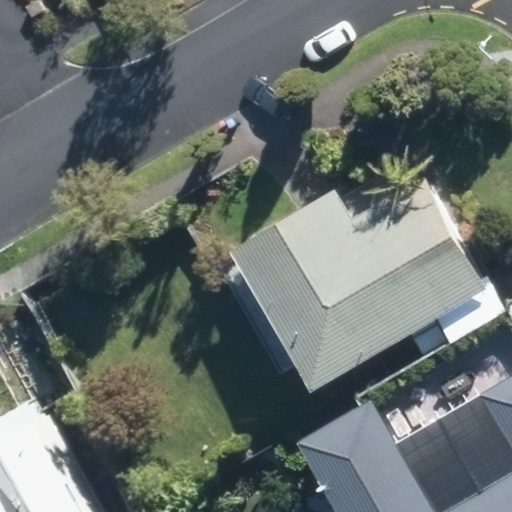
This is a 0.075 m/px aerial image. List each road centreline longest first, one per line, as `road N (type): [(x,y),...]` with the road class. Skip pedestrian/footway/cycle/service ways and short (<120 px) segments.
road 1 (residential): [(351,0),(67,140)]
road 2 (residential): [(0,26),(67,140)]
